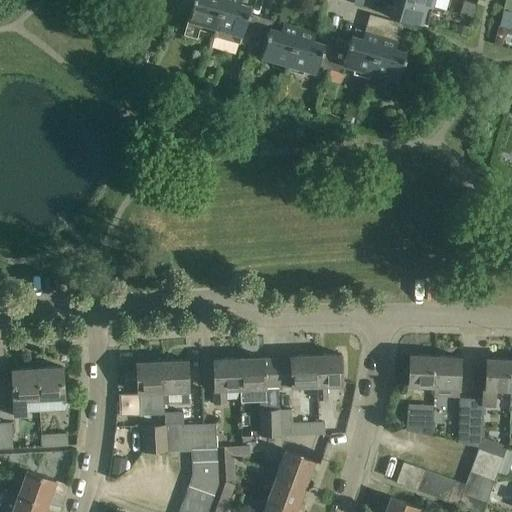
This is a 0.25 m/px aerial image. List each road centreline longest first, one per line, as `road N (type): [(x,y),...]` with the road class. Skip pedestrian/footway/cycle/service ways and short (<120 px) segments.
road 1 (unclassified): [(98,307),(226,299),(265,317),(380,314)]
road 2 (residential): [(78,511),(99,407),(98,307)]
road 3 (residential): [(340,511),(356,468),(380,314)]
road 4 (unclassified): [(511,320),(380,314)]
